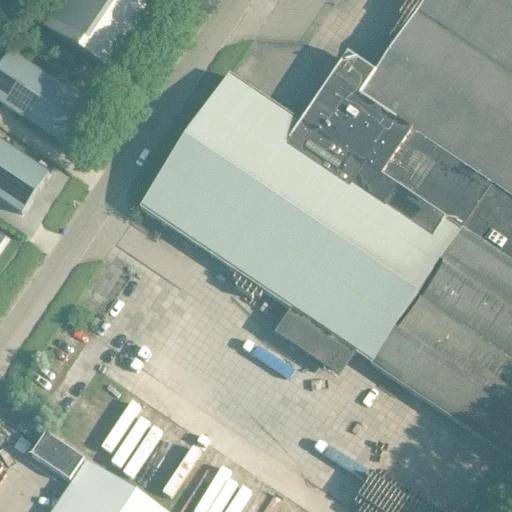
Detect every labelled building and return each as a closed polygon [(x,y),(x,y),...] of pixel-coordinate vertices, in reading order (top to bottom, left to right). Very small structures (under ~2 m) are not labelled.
[(164,0),(62,0),(42,30),(112,77),(164,0)] [(228,79),(139,212),(290,314),(354,357),(511,463),(511,0),(425,0),(374,77),(349,60),(302,129),(228,79)] [(262,65),(264,54),(239,51),(238,62),(262,65)] [(0,64),(0,107),(63,150),(90,110),(7,54),(0,64)] [(233,63),(232,74),(256,77),(258,66),(233,63)] [(0,145),(0,203),(19,217),(46,176),(0,145)] [(45,281),(32,306),(42,311),(55,286),(45,281)] [(257,321),(261,311),(228,297),(224,307),(257,321)] [(135,315),(130,352),(142,354),(147,316),(135,315)] [(187,354),(200,352),(197,326),(184,328),(187,354)] [(221,374),(210,373),(205,414),(216,415),(220,376),(225,377),(224,385),(231,386),(235,352),(224,351),(221,374)] [(171,356),(169,380),(180,381),(181,356),(171,356)] [(247,410),(258,410),(259,368),(248,368),(247,410)] [(123,401),(112,415),(129,428),(139,414),(123,401)] [(321,414),(317,447),(329,448),(333,415),(321,414)] [(33,443),(41,432),(24,421),(16,432),(33,443)] [(268,421),(264,451),(277,453),(282,423),(268,421)] [(106,424),(98,438),(108,443),(116,430),(106,424)] [(457,433),(443,460),(454,465),(468,439),(457,433)] [(152,436),(111,464),(121,480),(165,511),(178,511),(204,495),(210,499),(190,511),(235,511),(244,502),(238,494),(221,505),(238,483),(212,500),(218,492),(208,476),(212,473),(204,460),(194,467),(152,436)] [(68,484),(83,463),(44,437),(30,459),(68,484)] [(311,473),(317,447),(306,445),(300,470),(311,473)] [(156,511),(85,464),(53,511),(156,511)] [(347,503),(350,469),(339,468),(336,501),(347,503)] [(451,487),(445,497),(465,509),(471,499),(451,487)]
